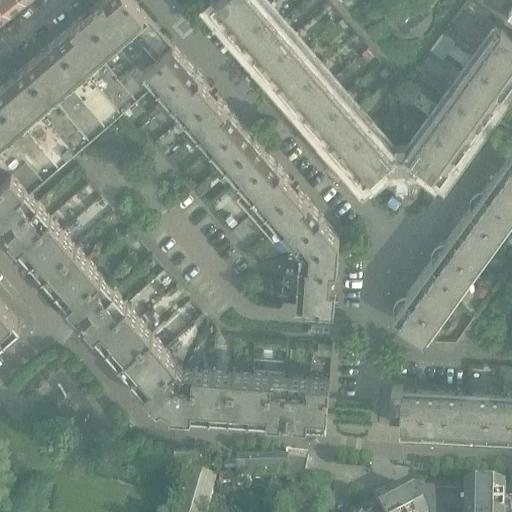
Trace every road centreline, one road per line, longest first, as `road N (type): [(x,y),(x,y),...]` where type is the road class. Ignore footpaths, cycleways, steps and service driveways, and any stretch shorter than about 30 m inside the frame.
road 1 (residential): [(511,461),(153,430),(57,328)]
road 2 (residential): [(399,263),(337,171),(280,111),(247,99),(156,0)]
road 3 (residential): [(399,263),(511,111)]
road 4 (residential): [(370,384),(377,321),(399,263)]
